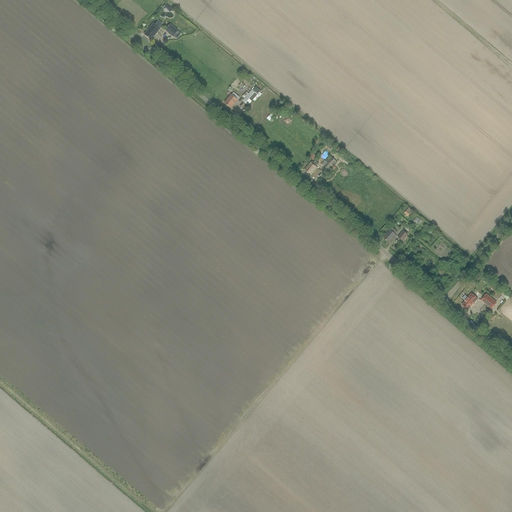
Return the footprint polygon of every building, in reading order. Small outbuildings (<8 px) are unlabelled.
[(161,29),(160,28),(163,24),(158,20),(155,23),(154,23),(144,34),(151,40),(161,29)] [(173,36),(178,30),(170,24),(165,30),(173,36)] [(252,90),(243,101),(249,106),(258,95),(252,90)] [(233,93),(225,103),(231,108),(239,98),(233,93)] [(267,118),(270,121),(275,116),(272,113),(267,118)] [(331,170),(337,163),(336,162),(336,161),(330,156),(326,161),(328,163),(324,167),(328,170),(329,169),(331,170)] [(311,163),(306,170),(307,171),(306,172),(309,175),(310,174),(311,175),(317,168),(316,167),(319,163),(315,160),(313,164),(311,163)] [(420,225),(423,220),(417,217),(414,221),(420,225)] [(390,243),(396,236),(395,234),(396,233),(392,229),(385,238),(386,238),(385,239),(388,242),(389,242),(390,243)] [(404,231),(398,237),(403,241),(408,235),(404,231)] [(478,299),(471,293),(462,305),(468,310),(478,299)] [(491,309),(497,303),(487,294),(486,294),(481,300),(482,301),(491,309)]
